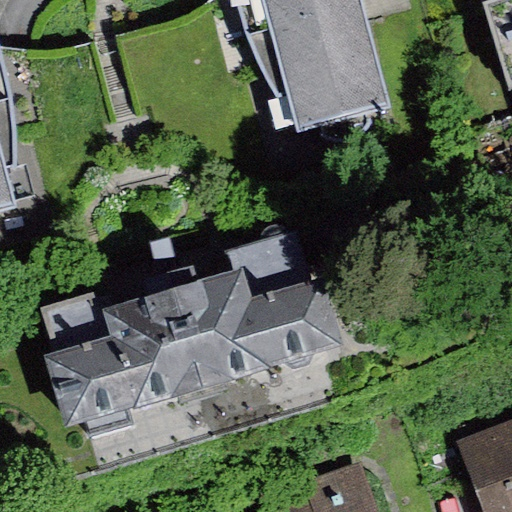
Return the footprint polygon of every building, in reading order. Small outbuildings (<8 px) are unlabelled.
[(359,0),(234,0),(250,46),(301,146),(320,141),(322,147),(335,152),(351,151),(363,144),(371,133),(370,127),(392,121),(359,0)] [(511,8),(487,16),(511,99),(511,98),(511,8)] [(0,226),(15,222),(17,160),(14,110),(0,59),(0,226)] [(110,299),(42,319),(56,368),(47,370),(67,437),(86,431),(90,444),(135,431),(132,422),(345,361),(324,290),(316,290),(300,236),(223,259),(230,283),(199,292),(192,269),(181,272),(172,243),(145,251),(155,285),(139,290),(146,312),(117,321),(110,299)] [(511,511),(511,432),(452,457),(474,511),(511,511)] [(311,508),(298,511),(377,511),(362,467),(304,487),(311,508)]
